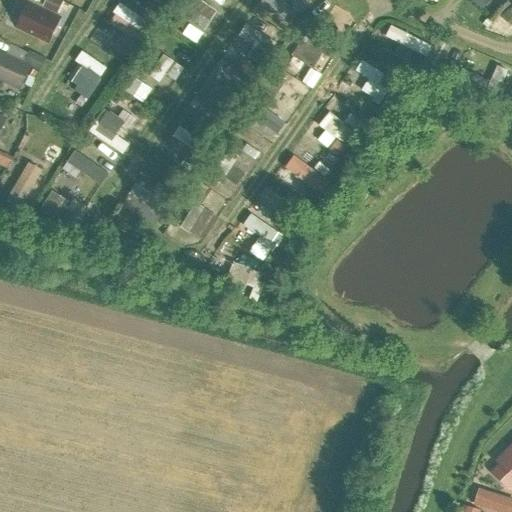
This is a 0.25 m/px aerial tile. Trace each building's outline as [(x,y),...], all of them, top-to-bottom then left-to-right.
[(291,25),(299,11),(280,0),(263,0),(260,6),(291,25)] [(124,33),(115,46),(129,56),(151,25),(121,3),(108,22),(124,33)] [(59,19),(28,4),(15,29),(46,44),(59,19)] [(190,26),(184,35),(197,44),(203,34),(190,26)] [(391,27),(386,37),(428,57),(433,46),(391,27)] [(294,56),(316,67),(331,39),(309,28),(294,56)] [(31,68),(3,54),(0,60),(0,79),(21,90),(31,68)] [(161,83),(174,62),(163,55),(150,77),(161,83)] [(363,60),(356,71),(369,80),(361,92),(379,103),(393,80),(363,60)] [(279,134),(286,122),(267,110),(283,83),(274,77),(250,117),(279,134)] [(129,131),(137,119),(123,110),(118,117),(107,110),(91,133),(123,155),(136,136),(129,131)] [(364,125),(351,114),(344,123),(331,112),(320,125),(346,147),(364,125)] [(101,185),(110,172),(75,151),(63,170),(76,178),(80,172),(101,185)] [(323,194),(331,179),(292,156),(284,171),(323,194)] [(65,226),(77,205),(51,191),(40,211),(65,226)] [(131,197),(125,205),(155,224),(160,216),(131,197)] [(259,236),(250,253),(267,263),(284,234),(250,215),(243,227),(259,236)] [(224,288),(258,301),(268,275),(234,262),(224,288)] [(511,454),(500,467),(511,478),(511,454)] [(511,511),(511,497),(478,488),(472,508),(489,511),(511,511)]
